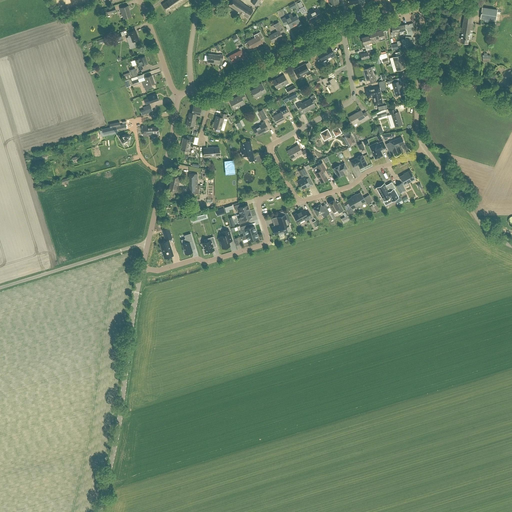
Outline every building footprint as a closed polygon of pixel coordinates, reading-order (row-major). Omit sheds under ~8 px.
[(168,0),(162,4),(167,12),(175,7),(176,8),(186,0),(168,0)] [(253,10),(237,0),(232,0),(228,7),(238,13),(239,12),(248,18),(253,10)] [(116,11),(115,6),(101,11),(102,16),(116,11)] [(124,18),(131,16),(128,6),(120,8),(122,14),(123,14),(124,18)] [(482,7),(480,19),(495,21),(497,9),(482,7)] [(311,21),(322,16),(318,9),(307,14),(311,21)] [(471,39),(471,36),(472,31),(472,30),(473,27),(473,26),(473,24),(473,23),(472,23),(474,13),(465,12),(463,22),(460,38),(458,38),(458,42),(468,43),(468,39),(471,39)] [(294,17),(292,13),(288,15),(289,17),(286,18),(285,17),(282,18),(285,24),(288,22),(291,27),(297,24),(298,26),(302,24),(297,15),(294,17)] [(278,22),(274,24),(277,31),(269,36),(273,42),(283,37),(280,33),(284,31),(281,26),(281,27),(278,22)] [(398,25),(399,31),(400,34),(404,33),(404,34),(408,34),(407,30),(406,30),(405,24),(398,25)] [(369,32),(369,34),(372,42),(372,41),(372,39),(379,37),(380,40),(386,38),(383,29),(378,31),(377,30),(369,32)] [(139,39),(136,30),(128,33),(129,36),(131,36),(131,37),(127,39),(129,43),(139,39)] [(122,38),(120,32),(112,35),(114,41),(122,38)] [(247,42),(245,44),(248,49),(250,48),(256,45),(257,46),(262,43),(260,39),(263,37),(260,32),(254,35),(255,38),(247,42)] [(362,37),(364,44),(372,42),(369,34),(362,37)] [(410,36),(405,35),(405,38),(401,38),(402,47),(411,46),(410,36)] [(246,51),(243,45),(239,47),(240,50),(227,57),(229,61),(232,60),(234,62),(239,59),(240,60),(245,57),(243,53),(246,51)] [(335,55),(330,46),(323,50),(324,51),(318,54),(322,61),(331,56),(331,57),(335,55)] [(223,55),(220,54),(219,57),(208,56),(207,62),(219,64),(219,59),(222,60),(223,55)] [(406,67),(402,54),(393,57),(397,70),(406,67)] [(148,64),(145,57),(135,60),(139,70),(143,69),(142,66),(148,64)] [(311,74),(306,63),(294,69),(298,77),(306,73),(307,76),(311,74)] [(370,82),(376,80),(375,75),(374,76),(371,66),(363,69),(366,80),(369,79),(370,82)] [(288,82),(284,74),(273,81),(277,88),(288,82)] [(152,75),(145,77),(146,78),(144,78),(145,80),(142,81),(145,90),(150,88),(151,87),(152,86),(152,85),(152,84),(155,83),(152,75)] [(139,83),(137,76),(131,78),(133,85),(139,83)] [(329,79),(328,76),(322,79),(325,83),(326,82),(331,91),(338,87),(333,77),(329,79)] [(397,81),(397,78),(386,81),(387,84),(391,83),(394,95),(404,92),(401,83),(401,80),(397,81)] [(385,89),(384,80),(378,82),(379,87),(366,89),(368,96),(371,96),(374,97),(375,104),(382,103),(380,90),(385,89)] [(261,83),(258,85),(259,86),(251,90),(255,98),(266,92),(261,83)] [(296,89),(294,84),(286,88),(289,93),(296,89)] [(246,98),(243,93),(241,94),(241,96),(235,99),(234,98),(229,100),(234,110),(245,104),(243,100),(246,98)] [(159,100),(157,94),(148,97),(149,98),(144,100),(146,105),(159,100)] [(316,100),(313,94),(310,96),(311,98),(302,103),(301,101),(296,104),(299,109),(302,108),(304,112),(316,106),(314,102),(316,100)] [(201,108),(194,105),(192,113),(190,112),(188,119),(187,119),(186,124),(193,126),(196,115),(199,116),(201,108)] [(290,114),(287,108),(281,111),(280,112),(273,116),(278,124),(286,120),(284,117),(290,114)] [(396,112),(395,108),(389,110),(390,114),(391,113),(395,126),(402,123),(398,112),(396,112)] [(267,117),(262,109),(259,111),(263,119),(267,117)] [(363,112),(361,109),(349,116),(353,123),(365,117),(366,119),(369,117),(366,111),(363,112)] [(227,114),(221,113),(220,117),(216,115),(213,127),(220,129),(224,118),(226,118),(227,114)] [(268,128),(264,121),(262,122),(262,123),(253,128),(257,135),(268,128)] [(120,125),(119,122),(109,124),(110,127),(102,129),(102,130),(100,131),(101,135),(103,134),(103,135),(118,132),(117,131),(127,129),(126,124),(120,125)] [(150,127),(150,125),(142,125),(142,127),(139,127),(139,133),(142,133),(142,135),(151,135),(159,135),(159,126),(150,127)] [(342,132),(339,126),(332,129),(332,131),(330,132),(328,128),(320,132),(320,133),(318,134),(314,136),(316,140),(320,138),(320,137),(322,136),(324,140),(332,136),(331,135),(334,133),(335,136),(342,132)] [(357,143),(351,133),(346,136),(351,146),(357,143)] [(129,136),(126,134),(123,135),(121,139),(122,142),(126,144),(129,143),(131,139),(129,136)] [(194,136),(187,135),(187,138),(183,137),(180,149),(188,151),(190,141),(193,142),(194,136)] [(390,142),(385,143),(390,154),(400,150),(398,145),(404,143),(401,137),(389,141),(390,142)] [(253,157),(250,140),(240,142),(243,156),(248,155),(249,158),(248,159),(248,160),(249,160),(250,161),(254,160),(255,163),(260,161),(259,158),(259,155),(253,157)] [(385,147),(382,141),(377,143),(369,146),(375,159),(382,155),(380,150),(385,147)] [(302,151),(298,144),(287,150),(292,158),(303,152),(305,157),(309,155),(305,149),(302,151)] [(211,148),(211,147),(203,148),(204,156),(220,155),(219,147),(211,148)] [(367,164),(362,154),(355,158),(356,158),(351,161),(353,166),(358,164),(360,167),(367,164)] [(326,169),(322,162),(316,165),(319,171),(315,173),(317,177),(321,183),(328,179),(323,170),(326,169)] [(347,168),(344,163),(340,165),(339,164),(333,168),(338,177),(344,173),(343,171),(347,168)] [(301,177),(301,178),(297,181),(300,186),(301,185),(303,189),(310,185),(310,186),(313,184),(304,168),(298,171),(301,177)] [(415,179),(410,170),(406,172),(406,173),(399,176),(403,182),(401,183),(396,186),(400,193),(405,190),(403,185),(415,179)] [(197,189),(197,173),(188,174),(189,194),(199,194),(199,189),(197,189)] [(180,176),(170,174),(168,182),(171,182),(169,190),(176,192),(180,176)] [(389,191),(384,183),(376,188),(383,200),(389,197),(391,201),(398,197),(394,189),(389,191)] [(354,196),(359,205),(366,201),(367,204),(372,200),(369,194),(364,197),(360,192),(354,196)] [(352,209),(359,205),(354,196),(347,200),(351,207),(347,210),(350,215),(354,213),(352,209)] [(337,205),(334,199),(328,203),(333,212),(337,210),(339,213),(344,210),(340,203),(337,205)] [(239,210),(240,213),(249,210),(248,204),(241,206),(240,203),(234,205),(236,211),(239,210)] [(324,209),(321,204),(313,208),(317,216),(321,213),(323,216),(329,213),(327,208),(324,209)] [(308,210),(305,212),(303,209),(293,214),(298,222),(304,219),(305,220),(312,216),(308,210)] [(249,210),(240,213),(241,217),(238,218),(240,223),(245,221),(244,219),(251,216),(249,210)] [(279,224),(272,226),(275,234),(279,233),(279,234),(284,233),(283,232),(287,230),(286,226),(289,225),(285,214),(277,217),(279,224)] [(243,235),(256,232),(254,226),(247,228),(246,225),(241,226),(243,235)] [(218,238),(220,243),(220,242),(222,248),(230,246),(228,242),(232,240),(228,230),(222,232),(224,236),(219,237),(219,238),(218,238)] [(170,231),(164,233),(167,242),(173,241),(170,231)] [(256,232),(243,235),(241,236),(242,240),(248,238),(249,241),(258,238),(256,232)] [(185,253),(185,254),(192,252),(190,244),(193,243),(191,234),(184,236),(187,243),(182,244),(184,250),(183,250),(184,254),(185,253)] [(202,246),(204,254),(209,252),(209,251),(214,249),(213,247),(216,246),(213,237),(204,240),(205,242),(202,243),(203,246),(202,246)] [(160,243),(161,246),(164,258),(173,255),(170,247),(171,246),(170,246),(168,240),(161,242),(160,243)]
